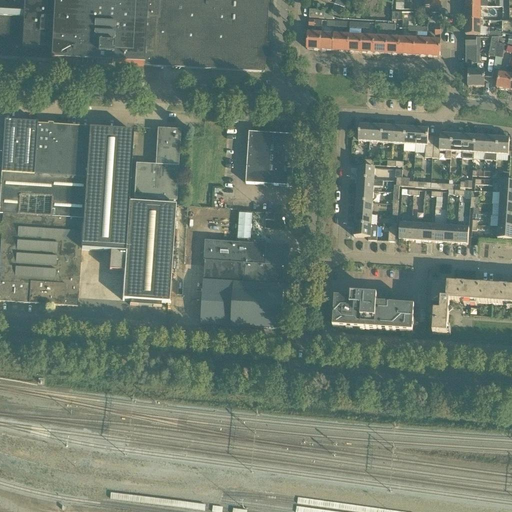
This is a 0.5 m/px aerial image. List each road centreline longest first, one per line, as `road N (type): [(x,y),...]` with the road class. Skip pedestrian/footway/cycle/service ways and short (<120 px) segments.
road 1 (unclassified): [(296,343),(0,320)]
road 2 (unclassified): [(280,102),(0,88)]
road 3 (unclassified): [(511,360),(296,343)]
road 4 (residential): [(449,63),(303,56),(300,0)]
road 5 (unclassified): [(307,266),(316,123),(299,102),(280,102)]
road 6 (residential): [(511,267),(340,260)]
road 7 (residential): [(340,260),(343,113)]
road 8 (residential): [(456,101),(439,118),(343,113)]
